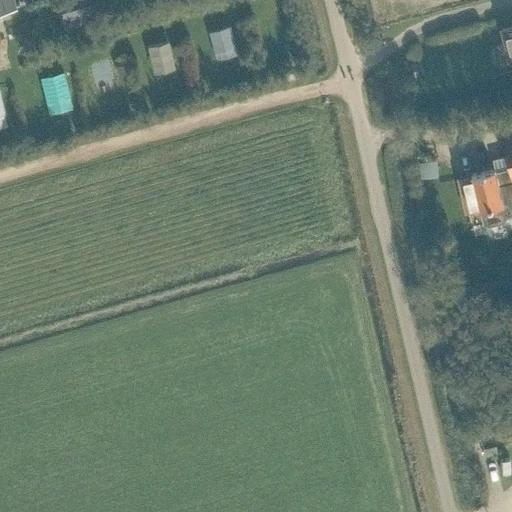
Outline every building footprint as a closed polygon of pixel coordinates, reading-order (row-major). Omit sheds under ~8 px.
[(13,0),(0,0),(0,11),(16,7),(13,0)] [(90,0),(62,0),(58,1),(63,20),(94,12),(90,0)] [(511,25),(502,28),(510,58),(511,57),(511,25)] [(511,126),(502,128),(510,168),(511,176),(511,126)] [(473,175),(460,178),(467,210),(480,207),(481,209),(482,209),(485,221),(489,223),(503,220),(505,215),(511,213),(511,176),(510,168),(496,171),(495,169),(473,174),(473,175)] [(496,444),(485,447),(487,454),(498,452),(496,444)]
